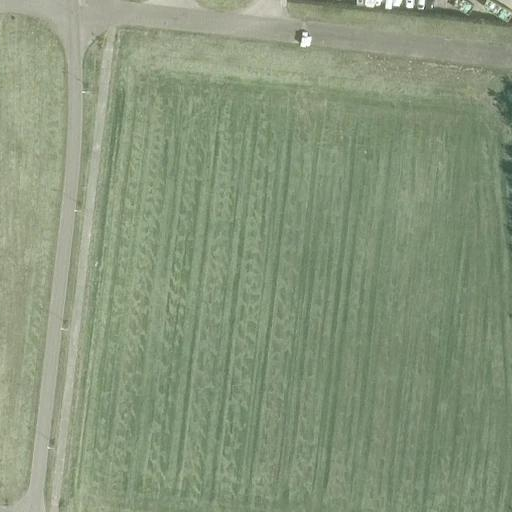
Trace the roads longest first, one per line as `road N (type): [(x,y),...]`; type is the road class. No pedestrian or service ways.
road 1 (unclassified): [(35,511),(76,159),(72,7)]
road 2 (unclassified): [(72,7),(511,57)]
